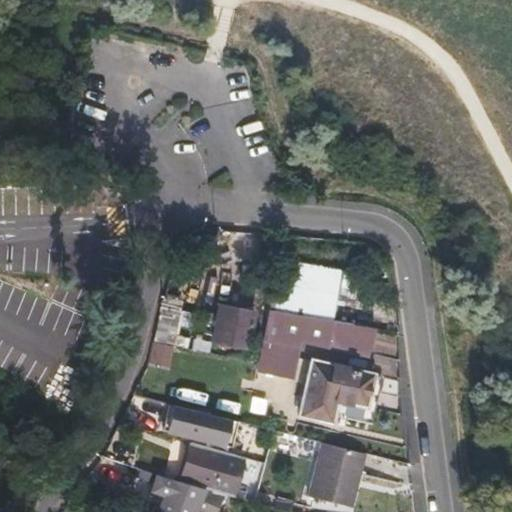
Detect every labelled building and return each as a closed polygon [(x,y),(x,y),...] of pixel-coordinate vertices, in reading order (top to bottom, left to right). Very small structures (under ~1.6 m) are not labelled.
[(331,318),(335,294),(338,270),(276,260),(269,308),(331,318)] [(185,294),(187,281),(189,268),(174,265),(169,292),(185,294)] [(165,366),(186,301),(167,295),(146,360),(165,366)] [(215,340),(231,344),(248,347),(255,308),(221,302),(215,340)] [(285,328),(285,332),(284,337),(302,340),(304,331),(328,335),(326,342),(368,350),(374,325),(332,318),(331,321),(273,311),(271,325),(285,328)] [(257,368),(275,371),(292,374),(298,343),(263,336),(257,368)] [(331,422),(333,417),(334,411),(363,419),(375,373),(311,359),(299,413),(331,422)] [(160,422),(180,428),(200,433),(202,425),(208,426),(233,433),(236,423),(165,405),(161,418),(160,422)] [(352,482),(349,504),(363,450),(320,439),(312,472),(352,482)] [(208,447),(203,464),(199,483),(232,492),(242,456),(208,447)] [(338,501),(349,504),(352,482),(312,472),(311,475),(340,482),(338,501)] [(215,511),(224,493),(158,473),(151,489),(163,494),(157,509),(164,511),(194,511),(197,506),(211,511),(215,511)] [(307,492),(338,501),(340,482),(311,475),(307,492)]
